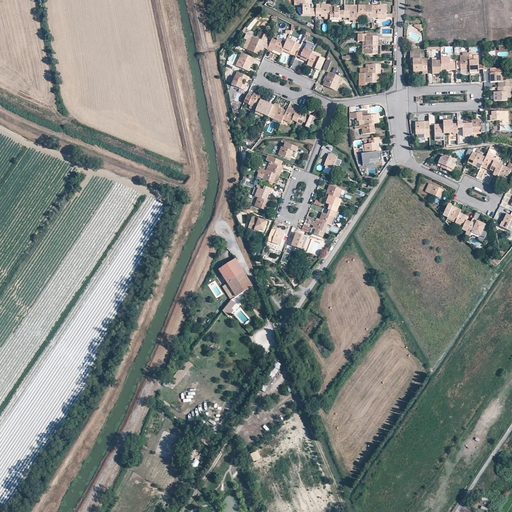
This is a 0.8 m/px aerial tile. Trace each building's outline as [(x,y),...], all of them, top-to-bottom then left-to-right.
[(294,0),(295,5),(302,5),(302,16),(310,16),(310,7),(310,0),(294,0)] [(330,4),(322,4),(322,8),(316,8),(316,15),(321,15),(321,16),(330,17),(330,7),(330,4)] [(373,5),(359,5),(359,7),(359,17),(372,17),(373,5)] [(387,5),(373,5),(372,17),(378,17),(378,20),(387,20),(387,5)] [(340,8),(330,7),(330,17),(330,20),(339,20),(339,18),(344,18),(345,10),(340,10),(340,8)] [(359,17),(359,7),(350,7),(350,11),(345,10),(344,18),(350,18),(350,20),(358,20),(359,17)] [(287,39),(286,42),(283,51),(295,57),(300,45),(290,41),(293,35),(291,34),(291,35),(290,34),(288,37),(287,39)] [(358,34),(358,41),(362,41),(365,41),(365,46),(378,46),(378,37),(366,37),(366,34),(358,34)] [(253,37),(247,50),(258,55),(264,42),(253,37)] [(281,40),(278,39),(277,41),(272,39),(267,50),(272,52),(273,50),(281,54),(283,51),(286,42),(281,40)] [(311,46),(306,44),(300,59),(308,63),(312,54),(314,49),(311,47),(311,46)] [(378,46),(365,46),(362,46),(362,54),(381,55),(381,46),(378,46)] [(421,74),(427,74),(426,59),(420,59),(420,54),(417,55),(417,50),(410,50),(410,60),(412,60),(413,72),(421,72),(421,74)] [(241,53),(236,66),(249,71),(255,59),(241,53)] [(470,73),(469,57),(469,53),(463,53),(462,56),(460,56),(460,60),(461,69),(461,70),(465,70),(465,74),(470,73)] [(312,54),(308,63),(307,65),(320,71),(325,60),(312,54)] [(444,58),(440,58),(441,74),(446,74),(446,71),(450,71),(450,54),(444,54),(444,58)] [(469,57),(470,73),(474,73),(479,73),(483,72),(483,66),(478,66),(478,57),(469,57)] [(440,58),(432,59),(433,75),(441,74),(440,58)] [(325,60),(322,70),(326,71),(330,62),(325,60)] [(359,68),(359,74),(379,74),(381,74),(381,65),(368,65),(368,68),(359,68)] [(498,82),(498,86),(510,85),(511,85),(511,82),(511,78),(506,78),(506,80),(503,80),(502,69),(489,69),(490,83),(498,82)] [(249,77),(237,72),(232,85),(243,90),(247,82),(249,77)] [(332,74),(329,73),(323,85),(337,91),(340,83),(338,82),(340,77),(336,75),(332,74)] [(379,74),(359,74),(359,86),(365,86),(365,85),(365,83),(370,83),(379,83),(379,74)] [(507,96),(507,91),(510,90),(510,85),(498,86),(498,92),(494,93),(494,102),(507,101),(507,96)] [(253,93),(253,94),(252,97),(248,105),(257,108),(261,100),(262,97),(253,93)] [(273,105),(261,100),(257,108),(256,111),(260,113),(268,117),(273,105)] [(280,106),(274,103),(273,105),(268,117),(281,123),(282,120),(286,111),(279,108),(280,106)] [(293,109),(288,107),(286,111),(282,120),(296,125),(297,124),(301,114),(293,110),(293,109)] [(491,112),(491,116),(491,121),(497,121),(502,120),(502,124),(508,124),(508,111),(491,112)] [(312,122),(314,117),(302,112),(301,114),(297,124),(309,129),(311,126),(314,127),(315,123),(312,122)] [(379,124),(377,115),(368,116),(363,117),(362,112),(350,114),(350,119),(357,118),(357,121),(359,121),(359,126),(374,124),(379,124)] [(475,120),(472,120),(471,123),(472,133),(486,132),(485,123),(480,124),(480,120),(478,120),(475,120)] [(443,121),(443,124),(444,136),(452,136),(452,135),(457,135),(457,133),(457,130),(457,125),(452,125),(452,121),(443,121)] [(416,135),(417,135),(417,139),(424,139),(424,137),(430,137),(429,122),(415,122),(416,135)] [(472,133),(471,123),(462,124),(463,136),(472,136),(472,133)] [(374,124),(359,126),(357,127),(357,129),(362,128),(363,134),(375,133),(374,124)] [(444,136),(443,124),(434,124),(435,137),(439,137),(444,137),(444,136)] [(365,154),(379,152),(378,143),(380,143),(379,138),(369,139),(369,144),(364,145),(365,154)] [(284,147),(282,147),(278,155),(290,160),(294,151),(302,154),(303,150),(286,144),(284,147)] [(382,161),(381,152),(379,152),(365,154),(361,154),(362,160),(362,165),(369,164),(369,162),(382,161)] [(329,154),(324,166),(333,169),(334,166),(337,158),(337,157),(329,154)] [(480,169),(481,167),(485,157),(483,156),(477,154),(475,157),(471,155),(467,163),(480,169)] [(486,156),(485,157),(481,167),(489,171),(490,170),(494,172),(498,163),(494,161),(495,158),(493,157),(487,154),(486,156)] [(281,167),(283,162),(264,155),(263,160),(267,161),(264,170),(277,175),(280,176),(283,168),(281,167)] [(446,157),(444,157),(441,158),(439,164),(442,165),(444,159),(452,163),(453,160),(446,157)] [(452,163),(444,159),(442,165),(441,167),(452,173),(456,165),(452,163)] [(502,165),(498,163),(494,172),(493,175),(497,177),(497,178),(505,182),(511,166),(511,163),(509,162),(506,167),(502,165)] [(264,170),(259,168),(257,172),(259,173),(264,175),(262,179),(274,184),(277,175),(264,170)] [(429,183),(425,191),(440,199),(444,190),(429,183)] [(259,185),(256,194),(255,197),(258,198),(267,202),(270,193),(271,194),(272,190),(259,185)] [(326,194),(329,195),(339,199),(342,190),(329,186),(326,194)] [(339,199),(329,195),(326,203),(329,205),(327,210),(328,210),(329,210),(337,213),(342,200),(339,199)] [(277,200),(268,197),(267,202),(270,203),(275,205),(277,200)] [(267,202),(258,198),(254,207),(267,211),(270,203),(267,202)] [(455,221),(460,213),(461,210),(448,204),(443,215),(455,221)] [(317,219),(316,220),(328,225),(331,226),(334,217),(336,218),(338,214),(337,213),(329,210),(327,215),(322,213),(320,219),(317,219)] [(511,211),(510,216),(506,214),(502,223),(502,222),(499,227),(511,232),(511,229),(511,211)] [(468,217),(460,213),(455,221),(454,224),(463,228),(462,229),(467,231),(471,222),(466,220),(468,217)] [(253,216),(248,228),(255,231),(263,234),(267,222),(253,216)] [(482,223),(479,222),(473,219),(471,222),(467,231),(465,234),(469,237),(470,236),(471,236),(472,235),(474,235),(484,241),(485,238),(484,238),(484,239),(480,236),(482,230),(485,225),(482,223)] [(328,225),(316,220),(313,228),(316,229),(314,235),(323,239),(328,225)] [(285,234),(272,229),(267,241),(280,246),(285,234)] [(305,235),(305,237),(300,235),(296,233),(294,238),(292,238),(289,247),(290,250),(303,255),(307,253),(313,238),(305,235)] [(284,252),(281,261),(287,264),(291,255),(284,252)] [(491,264),(496,267),(500,260),(495,257),(491,264)] [(237,259),(220,270),(228,284),(245,273),(237,259)] [(296,279),(288,267),(283,270),(291,282),(296,279)] [(245,273),(228,284),(236,297),(253,287),(245,273)] [(232,299),(224,311),(229,317),(235,310),(233,308),(237,303),(232,299)] [(174,390),(192,363),(185,358),(167,386),(174,390)] [(268,376),(274,379),(282,365),(277,362),(268,376)] [(157,409),(164,414),(171,406),(164,401),(157,409)] [(217,411),(215,414),(220,417),(224,411),(219,408),(217,411)] [(209,446),(212,440),(202,434),(199,439),(209,446)] [(258,451),(250,454),(254,462),(261,458),(258,451)] [(190,465),(195,469),(200,462),(196,458),(190,465)]
